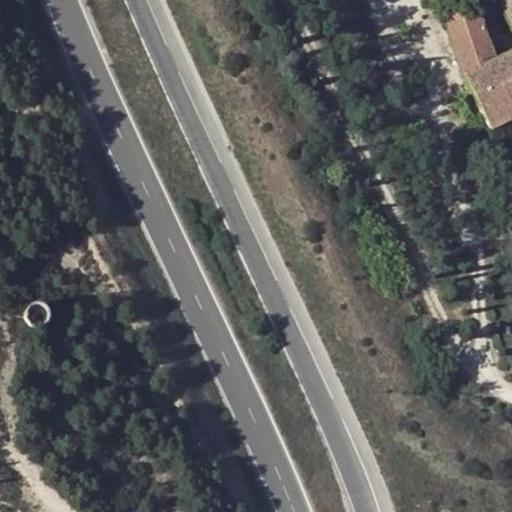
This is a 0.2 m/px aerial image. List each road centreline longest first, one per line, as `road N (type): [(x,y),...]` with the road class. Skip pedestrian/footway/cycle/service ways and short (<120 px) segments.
road 1 (secondary): [(68,0),(289,511)]
road 2 (secondary): [(360,511),(144,0)]
